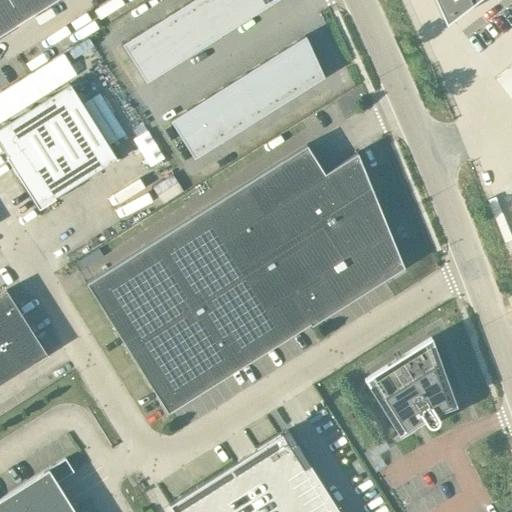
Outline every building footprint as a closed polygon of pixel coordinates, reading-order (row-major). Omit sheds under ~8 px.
[(0,0),(0,34),(54,0),(0,0)] [(201,47),(220,35),(198,0),(190,0),(177,8),(201,47)] [(198,0),(220,35),(239,23),(224,0),(198,0)] [(258,11),(250,0),(224,0),(239,23),(258,11)] [(250,0),(258,11),(275,0),(250,0)] [(434,0),(445,23),(474,0),(434,0)] [(183,58),(201,47),(177,8),(159,20),(183,58)] [(164,70),(183,58),(159,20),(140,32),(164,70)] [(145,82),(164,70),(140,32),(121,44),(145,82)] [(305,88),(323,76),(305,35),(281,50),(305,88)] [(286,100),(305,88),(281,50),(262,62),(286,100)] [(268,112),(286,100),(262,62),(244,73),(268,112)] [(249,123),(268,112),(244,73),(225,85),(249,123)] [(5,155),(18,176),(34,202),(38,208),(55,198),(54,196),(116,158),(69,84),(0,126),(0,144),(6,154),(5,155)] [(230,135),(249,123),(225,85),(206,97),(230,135)] [(212,147),(230,135),(206,97),(188,108),(212,147)] [(193,158),(212,147),(188,108),(169,120),(193,158)] [(284,162),(87,285),(167,412),(382,277),(393,270),(402,264),(371,189),(374,188),(357,152),(303,189),(285,163),(284,162)] [(5,289),(0,292),(0,383),(46,354),(5,289)] [(433,410),(454,402),(430,337),(364,379),(398,433),(410,426),(410,427),(422,419),(425,423),(426,424),(427,425),(429,425),(430,426),(431,426),(433,425),(434,425),(435,424),(436,422),(437,421),(437,420),(437,418),(437,417),(436,415),(433,410)] [(339,511),(287,429),(168,504),(172,511),(339,511)] [(65,457),(0,497),(0,511),(75,511),(56,482),(74,471),(65,457)]
